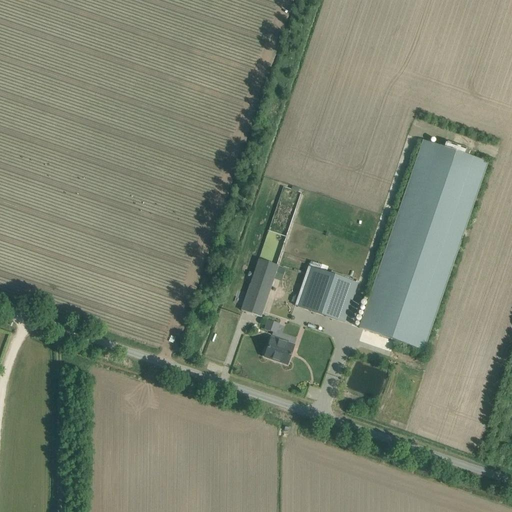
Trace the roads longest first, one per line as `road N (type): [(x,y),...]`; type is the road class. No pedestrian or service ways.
road 1 (unclassified): [(511,476),(0,303)]
road 2 (track): [(63,511),(66,326)]
